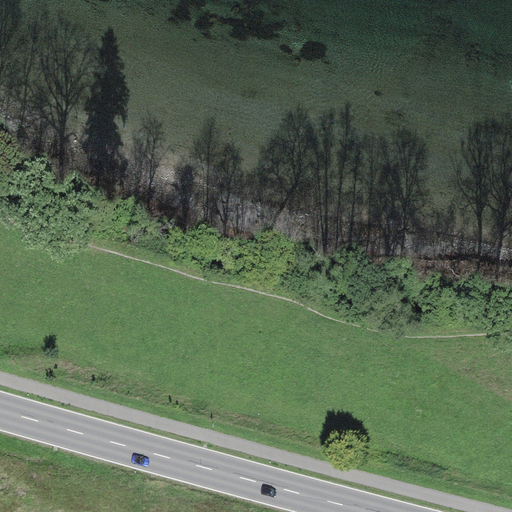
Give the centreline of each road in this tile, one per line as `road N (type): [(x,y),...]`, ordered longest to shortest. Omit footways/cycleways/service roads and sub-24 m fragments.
road 1 (track): [(406,453),(97,365),(29,362),(0,376)]
road 2 (primary): [(372,511),(0,409)]
